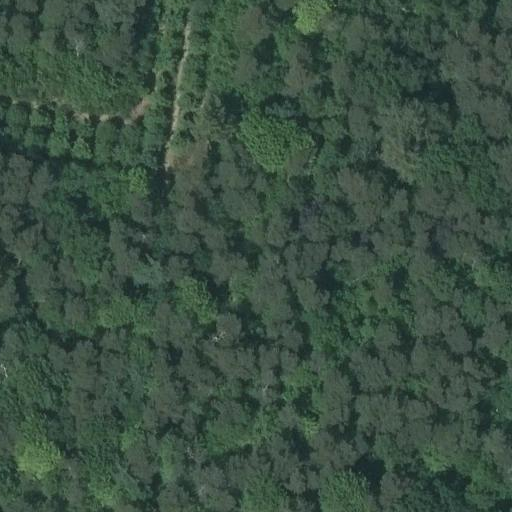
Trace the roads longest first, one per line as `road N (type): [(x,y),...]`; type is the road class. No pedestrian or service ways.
road 1 (track): [(187,0),(107,511)]
road 2 (track): [(164,158),(0,129)]
